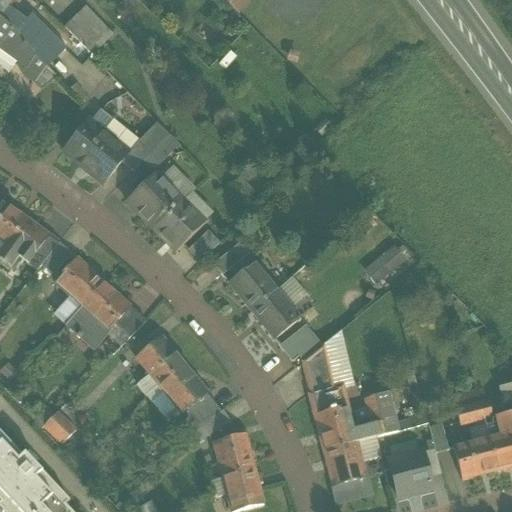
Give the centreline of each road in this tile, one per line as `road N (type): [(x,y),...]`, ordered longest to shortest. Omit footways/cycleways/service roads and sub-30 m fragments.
road 1 (residential): [(310,511),(275,421),(235,358),(107,227),(0,153)]
road 2 (primary): [(440,0),(511,98)]
